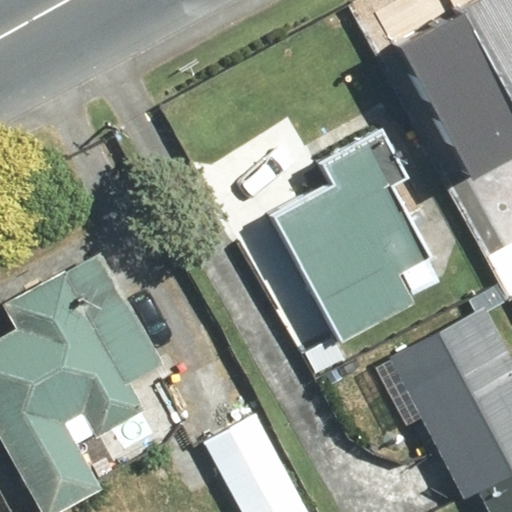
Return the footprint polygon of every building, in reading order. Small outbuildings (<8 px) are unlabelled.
[(511,0),(470,0),(394,41),(469,181),(511,158),(511,0)] [(325,181),(264,215),(333,342),(433,287),(425,273),(443,263),(465,302),(501,282),(420,134),(389,151),(376,127),(314,161),(325,181)] [(511,166),(491,178),(511,213),(511,166)] [(0,307),(12,329),(0,335),(0,446),(36,511),(47,511),(97,485),(74,443),(138,407),(124,381),(158,363),(102,262),(85,272),(78,259),(0,302),(0,307)] [(511,511),(511,364),(481,306),(362,368),(391,423),(411,412),(457,500),(473,492),(484,511),(511,511)] [(305,511),(250,415),(201,442),(241,511),(305,511)]
